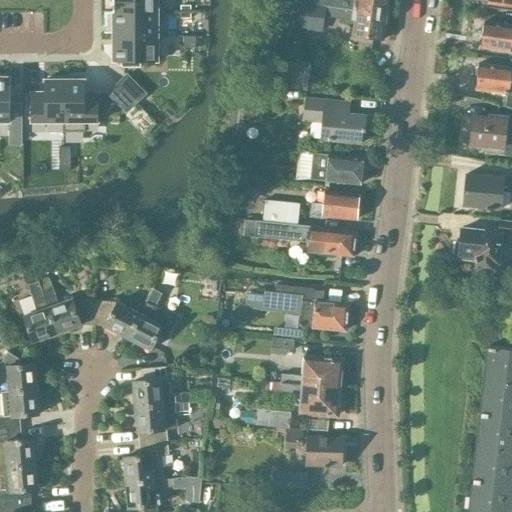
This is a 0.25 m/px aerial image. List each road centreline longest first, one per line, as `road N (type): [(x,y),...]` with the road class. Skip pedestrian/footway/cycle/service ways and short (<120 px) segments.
road 1 (tertiary): [(384,511),(381,323),(422,0)]
road 2 (residential): [(83,511),(89,369)]
